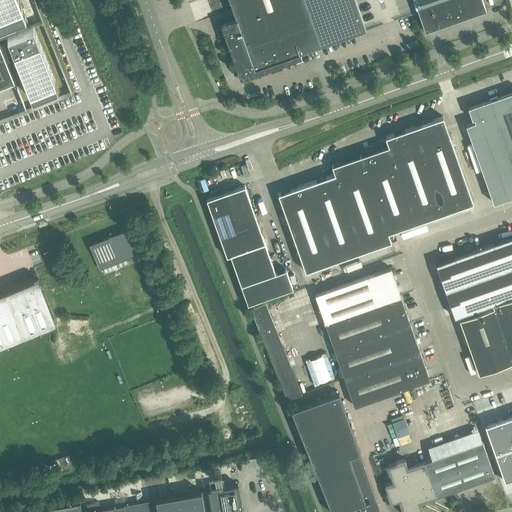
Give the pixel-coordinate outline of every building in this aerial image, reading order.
[(0,0),(0,24),(25,15),(18,0),(0,0)] [(236,66),(240,77),(256,72),(255,68),(366,29),(355,0),(229,0),(236,18),(221,24),(234,60),(231,61),(232,63),(230,64),(230,66),(233,65),(233,67),(236,66)] [(414,0),(425,31),(486,9),(482,0),(414,0)] [(33,24),(7,34),(28,87),(25,88),(29,96),(31,95),(32,97),(58,87),(33,24)] [(0,43),(0,85),(14,79),(0,43)] [(511,90),(490,98),(511,161),(511,90)] [(511,195),(511,161),(490,98),(468,106),(472,118),(474,117),(475,121),(466,124),(494,202),(511,195)] [(278,193),(306,270),(391,240),(388,231),(473,201),(443,116),(386,136),(388,144),(332,164),(335,173),(278,193)] [(245,185),(226,191),(236,220),(255,213),(245,185)] [(206,198),(220,236),(258,223),(255,213),(236,220),(226,191),(206,198)] [(227,255),(230,254),(265,242),(258,223),(220,236),(227,255)] [(128,229),(91,244),(100,268),(138,253),(128,229)] [(455,316),(492,303),(511,295),(511,235),(436,263),(455,316)] [(230,254),(248,303),(293,287),(286,268),(276,272),(265,242),(230,254)] [(54,248),(49,250),(53,261),(54,260),(57,259),(54,248)] [(315,293),(325,322),(401,295),(400,294),(397,287),(398,287),(391,267),(315,293)] [(63,277),(61,278),(65,289),(70,288),(66,278),(66,276),(63,277)] [(39,277),(6,290),(24,336),(57,323),(39,278),(39,277)] [(160,286),(155,288),(160,300),(165,298),(160,286)] [(6,290),(0,292),(0,345),(24,336),(6,290)] [(325,322),(335,349),(410,323),(401,295),(325,322)] [(494,306),(460,318),(460,319),(463,327),(463,329),(466,336),(466,337),(469,345),(479,372),(505,363),(511,360),(511,295),(492,303),(494,306)] [(302,393),(266,302),(251,308),(287,399),(302,393)] [(335,349),(345,377),(420,350),(419,350),(417,342),(410,323),(335,349)] [(420,350),(345,377),(354,405),(430,378),(430,377),(429,378),(426,370),(427,370),(420,350)] [(358,503),(361,511),(380,511),(359,452),(360,452),(339,392),(295,408),(291,409),(332,511),(335,511),(348,507),(348,506),(350,505),(358,503)] [(511,446),(511,431),(507,417),(496,420),(506,448),(511,446)] [(496,420),(485,424),(495,452),(506,448),(496,420)] [(393,481),(385,484),(391,501),(399,499),(402,506),(403,511),(413,511),(423,509),(422,506),(425,505),(425,504),(427,500),(426,498),(427,498),(494,474),(482,440),(441,455),(433,457),(408,466),(405,458),(402,459),(387,464),(393,481)] [(495,452),(505,480),(511,477),(511,465),(506,448),(495,452)] [(69,453),(54,459),(55,462),(58,470),(73,465),(71,459),(69,453)] [(80,503),(28,511),(242,511),(238,483),(205,489),(205,490),(196,491),(186,493),(186,492),(186,493),(176,495),(176,494),(176,495),(167,496),(166,496),(166,497),(157,498),(156,498),(147,500),(147,499),(146,499),(146,500),(137,502),(137,501),(136,501),(136,502),(127,503),(117,505),(114,506),(114,505),(105,506),(105,507),(102,508),(102,507),(101,507),(100,502),(88,504),(89,509),(82,511),(80,503)]
